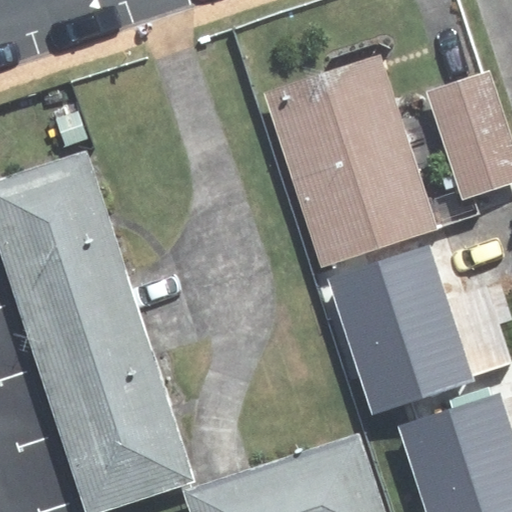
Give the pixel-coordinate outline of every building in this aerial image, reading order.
[(371,61),(257,96),(311,270),(321,267),(332,304),(444,269),(431,229),(424,230),(371,61)] [(511,170),(479,74),(417,95),(453,201),(511,182),(511,170)] [(77,155),(0,179),(0,279),(25,353),(132,318),(77,155)] [(476,511),(511,501),(511,389),(510,383),(511,381),(511,309),(488,316),(480,290),(454,299),(444,269),(332,304),(345,344),(367,337),(391,412),(376,416),(384,441),(400,435),(424,511),(476,511)] [(132,318),(25,353),(75,511),(98,511),(186,483),(132,318)] [(372,511),(347,437),(175,495),(180,511),(372,511)]
